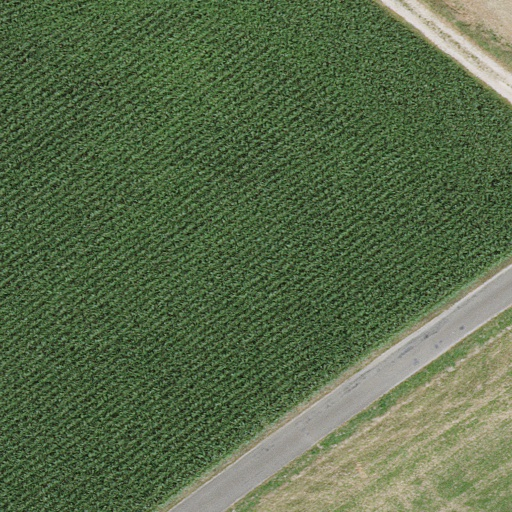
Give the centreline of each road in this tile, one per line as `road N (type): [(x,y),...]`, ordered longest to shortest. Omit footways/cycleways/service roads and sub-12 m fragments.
road 1 (unclassified): [(511,284),(200,511)]
road 2 (track): [(511,86),(399,0)]
